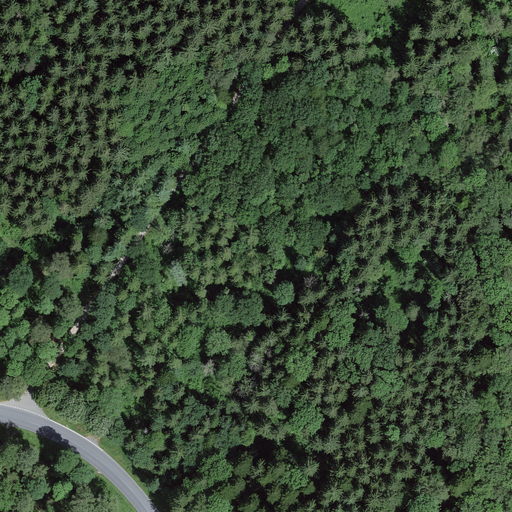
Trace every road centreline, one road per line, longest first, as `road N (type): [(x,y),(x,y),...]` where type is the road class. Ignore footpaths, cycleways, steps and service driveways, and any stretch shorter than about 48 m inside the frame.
road 1 (track): [(302,0),(15,416)]
road 2 (tertiary): [(149,511),(93,454),(0,413)]
